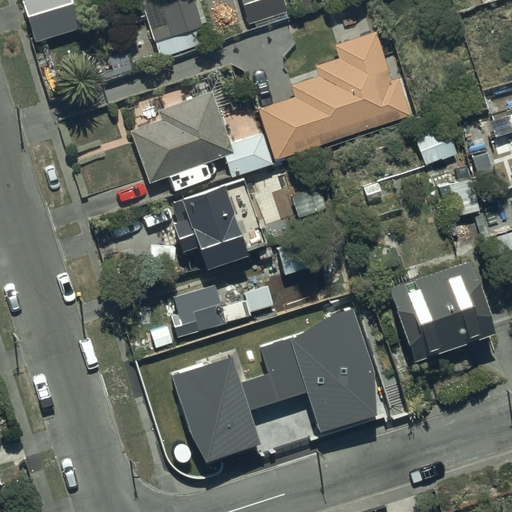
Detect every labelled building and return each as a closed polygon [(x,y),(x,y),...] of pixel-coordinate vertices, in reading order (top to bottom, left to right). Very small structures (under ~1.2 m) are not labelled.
[(25,0),(26,1),(21,3),(29,28),(27,28),(31,40),(75,27),(66,0),(25,0)] [(195,0),(150,0),(139,4),(157,58),(205,41),(199,26),(204,24),(195,0)] [(284,11),(280,0),(236,0),(244,24),(255,21),(257,25),(283,17),(282,12),(284,11)] [(387,78),(372,30),(331,44),(335,56),(312,64),(315,73),(287,82),(291,94),(255,106),(272,157),(407,115),(395,76),(387,78)] [(227,144),(207,90),(154,110),(157,118),(126,130),(145,182),(220,156),(227,177),(268,162),(258,133),(227,144)] [(511,109),(511,110),(511,109),(511,117),(492,124),(497,139),(511,133),(511,109)] [(445,123),(411,136),(422,164),(456,151),(445,123)] [(465,166),(431,176),(434,187),(436,186),(443,208),(474,199),(465,166)] [(216,186),(215,182),(173,196),(180,217),(165,222),(175,251),(189,246),(196,267),(238,253),(237,249),(261,242),(239,178),(216,186)] [(316,185),(287,193),(294,219),(323,210),(316,185)] [(314,238),(273,247),(279,273),(297,269),(303,293),(325,287),(314,238)] [(465,262),(383,286),(405,358),(486,331),(465,262)] [(218,305),(211,284),(170,296),(175,313),(168,315),(174,337),(249,315),(248,310),(270,304),(265,286),(240,293),(242,298),(218,305)] [(376,415),(375,371),(355,309),(297,338),(261,349),(269,373),(241,383),(233,357),(174,375),(192,435),(206,462),(260,444),(250,411),(307,392),(321,433),(376,415)]
